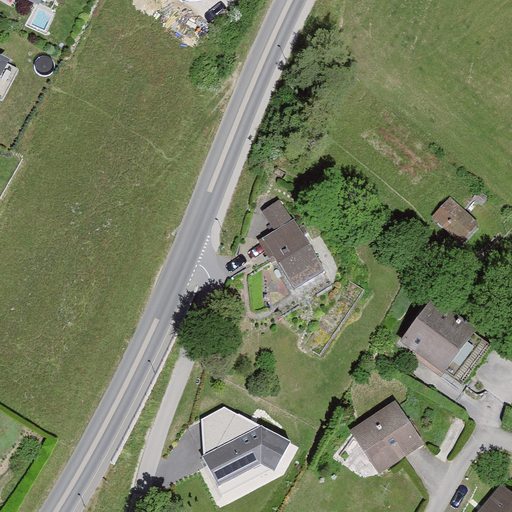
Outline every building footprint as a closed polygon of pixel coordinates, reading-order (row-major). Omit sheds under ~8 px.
[(476,228),(451,204),(437,218),(462,243),(476,228)] [(314,267),(282,208),(269,215),(281,236),(269,243),(289,280),(314,267)] [(473,337),(438,308),(408,343),(443,372),(473,337)] [(248,414),(247,418),(225,408),(202,420),(205,454),(199,457),(217,494),(266,470),(277,478),(297,440),(248,414)] [(417,448),(395,412),(358,435),(380,471),(417,448)] [(511,511),(511,504),(502,496),(487,511),(511,511)]
